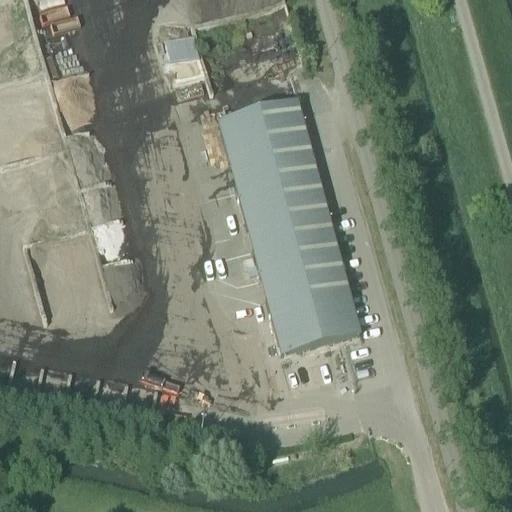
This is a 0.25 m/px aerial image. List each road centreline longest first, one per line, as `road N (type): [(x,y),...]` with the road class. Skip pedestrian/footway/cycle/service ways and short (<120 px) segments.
road 1 (unclassified): [(322,0),(465,511)]
road 2 (unclassified): [(433,511),(318,108)]
road 3 (unclassified): [(458,0),(511,195)]
